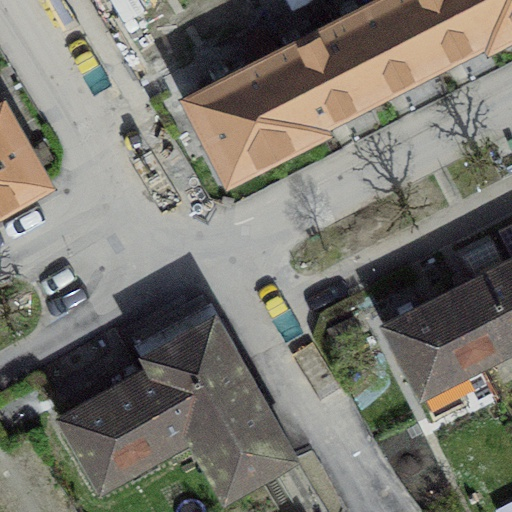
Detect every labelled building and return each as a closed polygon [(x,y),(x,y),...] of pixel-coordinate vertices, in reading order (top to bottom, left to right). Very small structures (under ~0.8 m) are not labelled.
[(466,88),(420,0),(374,0),(336,20),(392,127),(466,88)] [(511,64),(511,0),(420,0),(466,88),(511,64)] [(392,127),(336,20),(261,59),(317,165),(392,127)] [(317,165),(261,59),(187,97),(243,204),(317,165)] [(0,237),(75,196),(20,97),(0,108),(0,237)] [(511,258),(452,289),(495,375),(511,366),(511,258)] [(452,289),(388,321),(432,407),(495,375),(452,289)] [(142,351),(202,454),(234,511),(240,511),(316,469),(223,305),(142,351)] [(202,454),(142,351),(47,405),(106,508),(202,454)]
